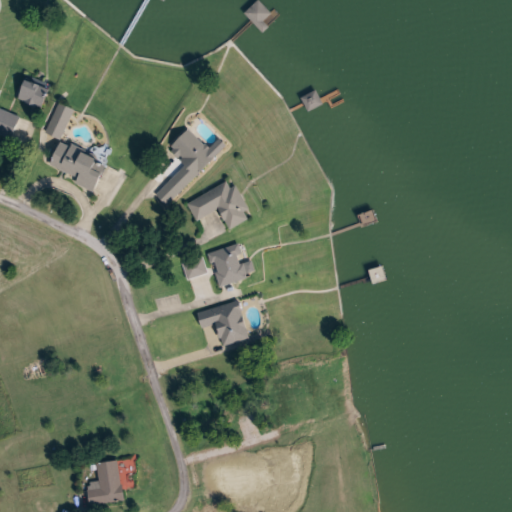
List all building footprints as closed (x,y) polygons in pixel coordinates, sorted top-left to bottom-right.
[(272,27),(264,33),(247,13),(261,0),(272,14),(265,19),(272,27)] [(42,109),(20,98),(29,79),(51,89),(42,109)] [(75,109),(61,139),(46,132),(60,102),(75,109)] [(15,140),(0,133),(0,110),(2,106),(26,117),(15,140)] [(187,164),(171,148),(191,129),(218,156),(168,205),(156,194),(187,164)] [(63,140),(109,161),(96,189),(50,167),(63,140)] [(238,185),(250,209),(246,211),(250,219),(231,229),(220,209),(197,220),(188,202),(230,182),(233,187),(238,185)] [(219,287),(209,252),(241,243),(251,278),(219,287)] [(126,500),(91,505),(88,485),(100,483),(97,463),(120,460),(126,500)]
